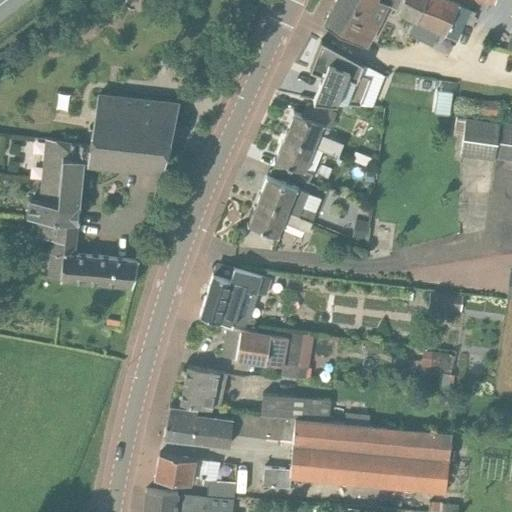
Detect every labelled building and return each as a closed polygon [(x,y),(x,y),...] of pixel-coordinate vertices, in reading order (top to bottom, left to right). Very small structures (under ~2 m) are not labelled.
[(386,4),(396,9),(400,0),(335,0),(323,24),(363,46),(377,21),(386,4)] [(400,0),(396,9),(394,12),(417,24),(429,0),(400,0)] [(449,0),(429,0),(417,24),(443,38),(458,6),(459,4),(449,0)] [(458,6),(443,38),(454,43),(469,11),(458,6)] [(320,41),(308,70),(322,75),(312,101),(358,105),(369,78),(358,74),(362,63),(320,41)] [(96,96),(88,145),(43,138),(39,179),(38,201),(26,200),(24,217),(76,222),(80,178),(82,161),(86,161),(86,162),(161,172),(177,106),(96,96)] [(282,136),(312,148),(321,125),(329,128),(334,114),(306,104),(301,115),(291,112),(282,136)] [(494,161),(494,159),(499,124),(464,119),(464,120),(455,118),(453,134),(462,134),(459,156),(494,161)] [(273,160),(292,167),(289,175),(310,183),(314,173),(313,173),(321,152),(312,148),(282,136),(273,160)] [(256,201),(286,213),(295,189),(266,177),(256,201)] [(281,223),(307,234),(314,214),(300,207),(296,217),(286,213),(256,201),(246,224),(276,237),(281,223)] [(137,260),(73,253),(76,222),(24,217),(33,219),(31,236),(51,240),(50,253),(48,252),(46,277),(59,279),(131,286),(137,260)] [(198,315),(234,326),(252,329),(254,319),(246,318),(254,292),(265,295),(271,278),(255,275),(233,268),(229,280),(211,275),(198,315)] [(426,309),(460,313),(462,297),(428,293),(426,309)] [(260,364),(260,363),(284,367),(283,376),(309,378),(311,368),(307,367),(306,369),(297,367),(303,334),(286,331),(285,336),(241,328),(240,333),(225,330),(220,357),(260,364)] [(450,354),(432,351),(428,368),(447,372),(450,354)] [(179,404),(210,409),(218,410),(226,374),(188,366),(179,404)] [(293,418),(327,421),(329,400),(261,394),(259,415),(293,418)] [(228,446),(229,435),(231,418),(196,413),(196,409),(168,406),(162,438),(228,446)] [(231,418),(229,435),(291,441),(293,418),(259,415),(232,411),(231,418)] [(293,418),(291,441),(289,469),(290,469),(289,478),(444,493),(450,434),(327,421),(293,418)] [(153,478),(202,485),(203,481),(207,460),(158,453),(153,478)] [(288,488),(289,478),(290,469),(289,469),(262,467),(260,485),(288,488)] [(233,498),(234,482),(215,481),(207,480),(207,486),(205,496),(232,498),(233,498)] [(230,511),(232,498),(205,496),(145,489),(142,511),(230,511)]
